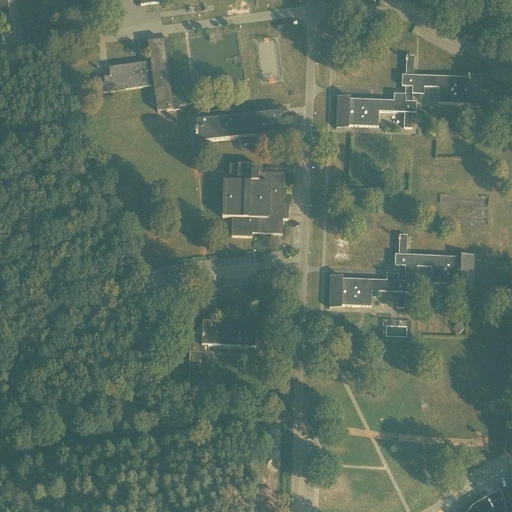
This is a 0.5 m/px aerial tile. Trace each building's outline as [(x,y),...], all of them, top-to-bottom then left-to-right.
[(0,0),(0,21),(10,20),(7,0),(0,0)] [(179,111),(169,41),(148,44),(151,64),(110,69),(111,77),(110,77),(110,78),(103,79),(104,86),(98,86),(100,95),(154,87),(157,112),(179,111)] [(414,78),(414,58),(407,58),(407,61),(406,61),(406,62),(407,62),(406,77),(403,77),(402,88),(406,88),(405,96),(394,96),(394,103),(350,101),(350,99),(338,99),(337,130),(349,131),(349,128),(379,129),(379,113),(405,114),(404,130),(411,130),(412,115),(416,115),(416,104),(413,104),(413,96),(424,96),(424,89),(438,90),(438,105),(468,106),(468,109),(480,109),(481,77),(468,77),(468,80),(414,78)] [(282,114),(281,110),(241,113),(240,111),(208,114),(208,121),(196,123),(198,135),(196,135),(196,139),(198,139),(199,144),(286,135),(284,114),(282,114)] [(435,132),(436,123),(426,123),(425,131),(435,132)] [(252,235),(255,235),(283,236),(283,221),(288,221),(289,212),(288,212),(288,214),(283,214),(285,175),(259,174),(259,167),(229,166),(229,184),(223,184),(222,220),(232,221),(231,238),(252,239),(252,235)] [(407,257),(407,237),(400,237),(400,240),(399,240),(399,242),(400,242),(399,257),(395,256),(395,268),(399,268),(398,276),(387,276),(387,283),(343,281),(343,279),(343,278),(330,278),(330,279),(331,279),(330,309),(329,310),(342,310),(342,308),(372,309),(372,293),(397,294),(397,310),(405,310),(405,295),(408,295),(409,284),(405,283),(406,275),(417,275),(417,269),(431,269),(431,285),(461,286),(460,288),(460,289),(473,289),(472,289),(474,258),(474,257),(462,257),(462,259),(407,257)] [(256,350),(256,326),(204,324),(204,306),(191,306),(188,384),(213,385),(214,354),(202,354),(203,348),(256,350)] [(506,511),(505,506),(507,505),(511,502),(511,489),(501,495),(499,492),(490,497),(489,495),(482,500),(482,501),(473,507),(468,511),(506,511)]
